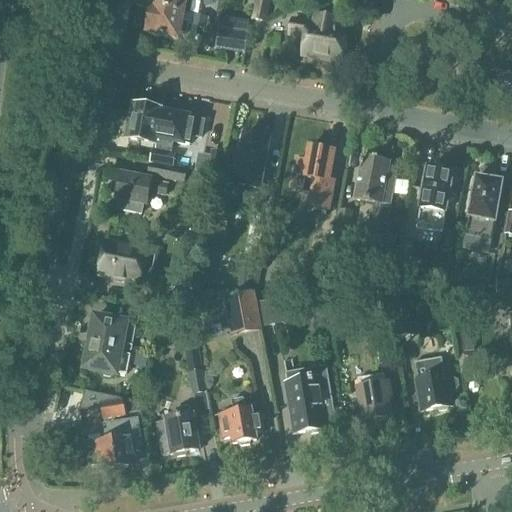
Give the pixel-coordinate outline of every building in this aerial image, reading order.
[(211,0),(151,0),(150,10),(189,17),(193,1),(196,2),(211,4),(211,0)] [(265,0),(256,0),(252,20),(263,22),(267,0),(265,0)] [(150,10),(145,37),(180,44),(184,44),(188,27),(183,27),(185,17),(184,17),(150,10)] [(191,28),(206,31),(207,21),(193,18),(193,19),(191,28)] [(243,34),(245,22),(230,20),(228,31),(243,34)] [(314,25),(292,21),(289,37),(305,40),(303,56),(338,63),(339,57),(344,54),(345,47),(342,42),(343,35),(333,33),(335,24),(315,20),(314,25)] [(247,35),(219,31),(217,46),(230,48),(229,53),(243,56),(247,35)] [(511,77),(491,74),(489,87),(511,90),(511,77)] [(154,148),(155,143),(160,116),(160,114),(134,109),(133,113),(129,115),(128,121),(131,123),(128,144),(154,148)] [(164,117),(160,116),(155,143),(200,151),(205,124),(176,119),(174,117),(166,115),(164,117)] [(233,192),(258,198),(262,174),(263,174),(270,144),(238,137),(234,155),(229,154),(223,186),(233,188),(233,192)] [(334,187),(328,186),(334,155),(307,150),(304,164),(296,163),(293,178),(301,179),(301,181),(313,184),(308,212),(328,216),(334,187)] [(175,158),(153,154),(151,166),(173,170),(175,158)] [(219,178),(223,157),(211,155),(207,176),(219,178)] [(364,236),(356,234),(352,253),(391,260),(394,241),(386,239),(388,228),(386,227),(389,209),(381,208),(386,178),(389,178),(390,170),(388,169),(389,166),(361,160),(354,203),(373,207),(370,225),(367,224),(364,236)] [(171,170),(169,181),(184,184),(186,173),(171,170)] [(441,173),(440,175),(427,173),(416,232),(441,237),(452,177),(450,177),(449,174),(441,173)] [(115,213),(144,219),(146,209),(148,196),(165,199),(167,189),(150,186),(151,184),(120,178),(115,203),(116,204),(115,213)] [(490,246),(501,187),(488,184),(487,182),(480,180),(478,182),(476,182),(465,241),(490,246)] [(341,275),(352,215),(339,213),(329,273),(341,275)] [(139,286),(142,270),(154,272),(156,257),(145,255),(120,250),(119,247),(111,245),(108,248),(105,247),(99,279),(139,286)] [(300,284),(319,288),(324,258),(306,255),(300,284)] [(231,291),(249,293),(252,267),(233,265),(231,291)] [(494,300),(511,300),(511,282),(495,282),(494,300)] [(238,299),(238,295),(198,294),(193,317),(193,320),(227,314),(225,301),(238,299)] [(192,316),(196,303),(166,295),(162,308),(192,316)] [(252,296),(238,299),(225,301),(227,314),(231,336),(258,332),(252,296)] [(296,297),(260,304),(264,325),(300,319),(296,297)] [(488,315),(489,300),(456,299),(456,314),(488,315)] [(386,311),(392,345),(413,342),(407,307),(386,311)] [(92,334),(89,345),(121,352),(122,347),(131,349),(135,331),(126,329),(126,327),(123,326),(121,322),(115,321),(112,324),(95,320),(94,324),(90,325),(89,331),(92,334)] [(120,357),(121,352),(89,345),(87,358),(83,359),(81,365),(84,368),(84,371),(102,375),(104,379),(109,380),(112,377),(125,380),(129,359),(120,357)] [(137,368),(144,370),(148,355),(140,353),(137,368)] [(476,374),(473,357),(460,358),(462,376),(476,374)] [(445,380),(441,361),(413,366),(417,385),(416,385),(422,414),(436,412),(438,414),(446,413),(448,410),(450,409),(448,395),(454,394),(458,390),(457,384),(451,381),(445,382),(445,380)] [(321,435),(321,432),(336,429),(325,368),(285,376),(287,388),(286,388),(295,437),(310,434),(311,437),(321,435)] [(203,375),(190,377),(198,421),(210,419),(203,375)] [(384,378),(370,380),(357,382),(359,398),(357,398),(359,408),(362,408),(364,425),(367,424),(368,427),(378,425),(378,422),(389,421),(386,402),(389,401),(387,388),(385,388),(384,378)] [(243,401),(231,403),(234,415),(218,418),(223,442),(232,440),(233,447),(239,446),(241,449),(249,447),(250,444),(256,443),(255,437),(264,435),(261,417),(252,419),(251,412),(246,413),(243,401)] [(121,404),(101,407),(103,422),(124,419),(121,404)] [(167,425),(157,427),(162,459),(172,457),(172,458),(174,458),(178,460),(185,459),(187,455),(198,454),(197,447),(203,446),(201,435),(195,436),(193,420),(191,420),(190,410),(179,412),(180,422),(166,424),(167,425)] [(98,456),(87,458),(88,469),(99,467),(100,473),(134,467),(131,453),(137,452),(135,440),(118,443),(117,432),(105,434),(107,445),(97,446),(98,456)]
